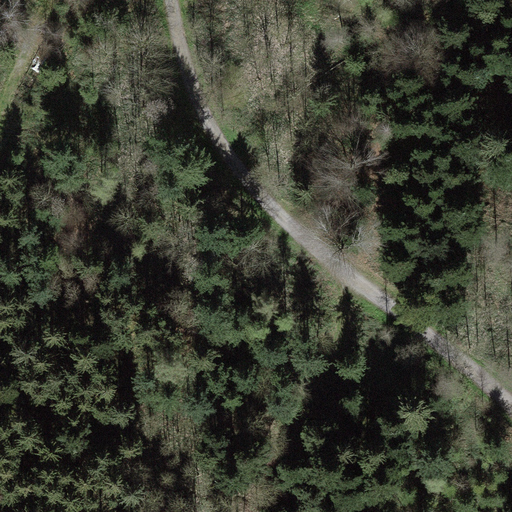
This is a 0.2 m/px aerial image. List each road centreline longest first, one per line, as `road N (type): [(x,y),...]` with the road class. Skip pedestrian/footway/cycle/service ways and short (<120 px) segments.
road 1 (track): [(176,0),(184,62),(260,199),(511,400)]
road 2 (track): [(0,142),(53,0)]
